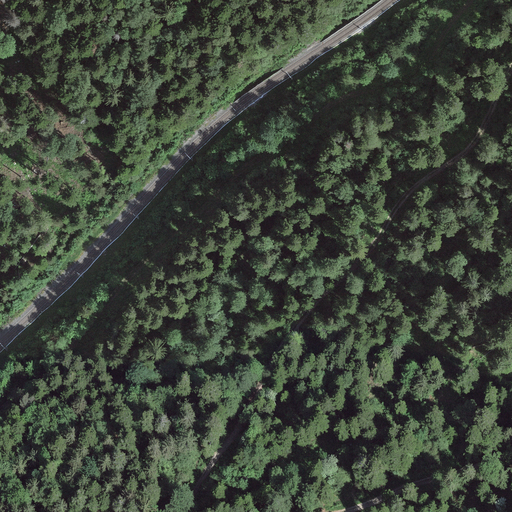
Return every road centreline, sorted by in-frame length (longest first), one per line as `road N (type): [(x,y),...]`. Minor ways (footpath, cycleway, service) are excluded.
road 1 (track): [(472,0),(410,74),(327,106),(293,138),(234,173),(139,266),(60,365),(0,410)]
road 2 (track): [(180,511),(295,328),(361,262),(407,191),(478,138),(511,68)]
road 3 (track): [(511,453),(336,511)]
